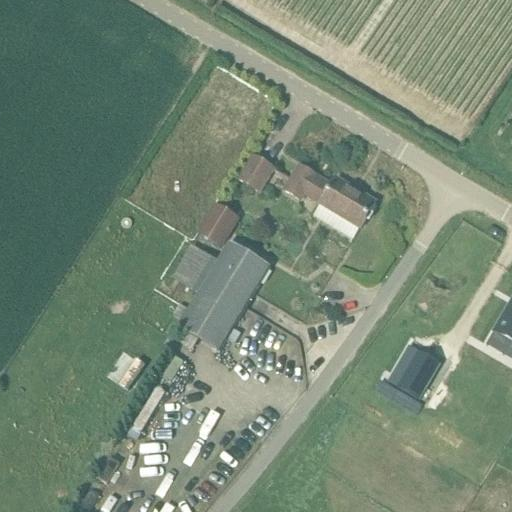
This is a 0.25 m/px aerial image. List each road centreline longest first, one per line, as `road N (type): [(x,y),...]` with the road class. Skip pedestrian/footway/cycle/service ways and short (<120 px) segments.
road 1 (unclassified): [(220,511),(333,396),(461,189)]
road 2 (unclassified): [(461,189),(141,0)]
